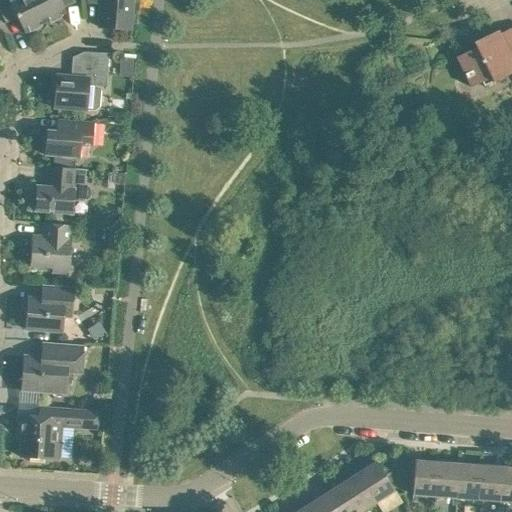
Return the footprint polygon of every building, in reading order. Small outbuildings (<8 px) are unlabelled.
[(0,0),(0,11),(1,13),(12,7),(25,33),(46,23),(34,0),(0,0)] [(34,0),(46,23),(66,13),(60,0),(34,0)] [(101,0),(100,27),(130,30),(132,0),(101,0)] [(511,27),(499,34),(497,31),(473,42),(476,47),(457,57),(471,87),(482,82),(484,86),(511,72),(511,27)] [(57,76),(54,108),(74,109),(87,110),(95,111),(100,107),(101,91),(98,87),(98,80),(107,81),(108,73),(109,53),(85,52),(84,52),(73,57),(71,77),(57,76)] [(133,77),(134,57),(124,57),(120,59),(119,74),(121,76),(133,77)] [(93,146),(95,122),(57,119),(56,131),(47,131),(45,155),(80,158),(81,145),(93,146)] [(36,186),(35,211),(73,214),(74,201),(81,201),(85,201),(90,197),(91,193),(90,189),(88,185),(85,184),(86,169),(75,169),(49,167),(47,187),(36,186)] [(44,224),(43,237),(33,236),(30,266),(53,267),(52,272),(68,273),(71,239),(70,239),(71,226),(44,224)] [(28,298),(26,329),(62,332),(63,316),(71,317),(74,287),(43,285),(42,299),(28,298)] [(42,342),(41,357),(24,356),(21,390),(65,393),(67,371),(81,373),(84,345),(42,342)] [(98,412),(77,411),(40,408),(39,417),(19,415),(18,429),(22,430),(20,456),(58,459),(60,426),(97,428),(98,412)] [(435,496),(437,462),(415,460),(412,495),(435,496)] [(98,462),(88,461),(87,472),(98,473),(98,462)] [(357,473),(376,502),(395,490),(376,461),(357,473)] [(456,498),(459,464),(437,462),(435,496),(456,498)] [(478,500),(480,465),(459,464),(456,498),(478,500)] [(499,501),(502,467),(480,465),(478,500),(499,501)] [(511,502),(511,467),(502,467),(499,501),(511,502)] [(356,511),(360,511),(376,502),(357,473),(339,485),(356,511)] [(330,511),(356,511),(339,485),(321,497),(330,511)] [(304,511),(330,511),(321,497),(302,508),(304,511)]
